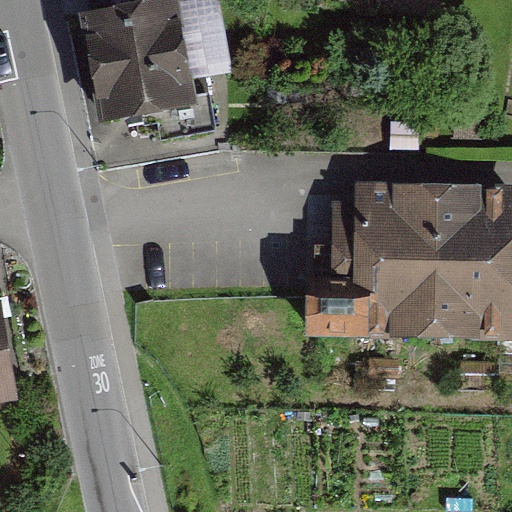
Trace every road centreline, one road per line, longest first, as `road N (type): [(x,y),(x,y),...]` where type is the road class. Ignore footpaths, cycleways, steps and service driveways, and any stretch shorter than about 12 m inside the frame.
road 1 (residential): [(58,219),(349,181),(511,185)]
road 2 (residential): [(58,219),(116,511)]
road 3 (residential): [(11,0),(58,219)]
